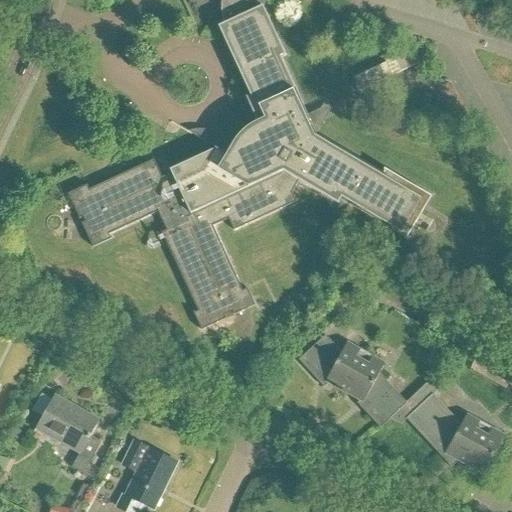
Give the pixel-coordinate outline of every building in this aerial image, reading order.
[(93,248),(112,239),(111,238),(110,238),(108,235),(158,212),(167,231),(162,233),(198,312),(195,314),(194,313),(193,313),(201,331),(254,306),(247,290),(245,291),(246,292),(243,293),(212,227),(228,220),(233,231),(298,202),(297,200),(294,201),(291,194),(298,181),(338,205),(339,204),(338,203),(339,200),(406,240),(431,198),(384,170),(383,171),(384,172),(382,175),(316,135),(280,57),(283,56),(283,57),(285,56),(262,7),(259,8),(258,6),(258,4),(242,0),(221,0),(222,0),(221,3),(221,4),(221,6),(221,10),(221,13),(222,16),(222,18),(223,22),(224,24),(218,27),(250,97),(247,99),(247,97),(245,98),(259,128),(256,129),(252,131),(249,133),(247,134),(246,135),(243,138),(241,141),(239,144),(238,145),(238,147),(222,138),(215,149),(215,148),(214,150),(169,171),(171,175),(162,179),(154,161),(88,191),(86,188),(88,188),(87,186),(68,195),(93,248)] [(394,59),(400,72),(419,63),(413,50),(394,59)] [(353,78),(359,92),(393,77),(387,63),(353,78)] [(382,299),(404,311),(412,296),(390,284),(382,299)] [(449,334),(469,345),(477,332),(457,321),(449,334)] [(357,404),(380,429),(390,419),(401,425),(406,420),(451,469),(458,462),(482,475),(504,437),(466,416),(461,426),(432,395),(438,391),(427,384),(411,399),(406,404),(379,375),(384,365),(347,344),(341,354),(325,336),(298,361),(323,388),(328,384),(359,402),(357,404)] [(72,468),(83,474),(99,446),(88,440),(98,422),(54,397),(35,430),(80,454),(72,468)] [(119,510),(123,511),(137,511),(141,505),(153,511),(176,464),(134,443),(122,467),(137,474),(119,510)] [(67,511),(69,505),(49,502),(47,511),(67,511)]
